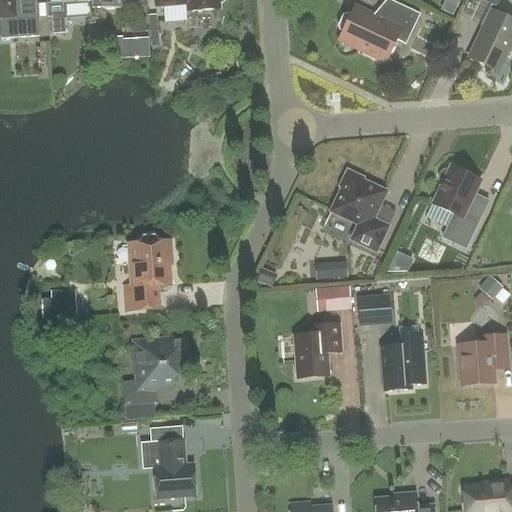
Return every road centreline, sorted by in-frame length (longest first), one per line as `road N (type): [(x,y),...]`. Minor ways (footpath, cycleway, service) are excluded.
road 1 (residential): [(246,449),(232,295),(284,171),(283,131)]
road 2 (residential): [(246,449),(511,429)]
road 3 (residential): [(283,131),(511,113)]
road 4 (residential): [(283,131),(273,0)]
